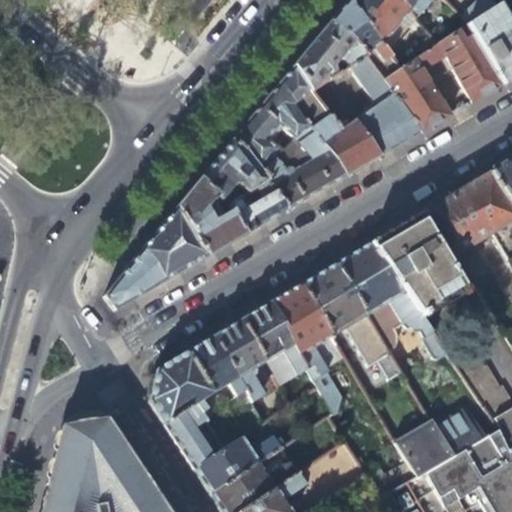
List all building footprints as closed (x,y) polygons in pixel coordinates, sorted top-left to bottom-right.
[(378,47),(406,16),(388,0),(347,0),(345,3),(378,47)] [(428,0),(388,0),(406,16),(407,17),(410,20),(428,0)] [(476,0),(455,18),(464,26),(492,7),(484,0),(476,0)] [(379,68),(387,79),(397,72),(381,51),(378,47),(345,3),(327,25),(354,47),(361,58),(372,73),(379,68)] [(464,26),(462,27),(497,88),(511,79),(511,32),(510,34),(493,6),(492,7),(464,26)] [(307,92),(361,58),(354,47),(327,25),(317,37),(291,69),(307,92)] [(469,105),(497,88),(462,27),(434,47),(397,72),(387,79),(380,84),(416,136),(446,118),(418,74),(441,60),(469,105)] [(361,58),(307,92),(336,133),(349,124),(327,88),(336,82),(338,84),(351,76),(372,105),(363,115),(349,124),(375,160),(387,153),(401,145),(416,136),(380,84),(372,73),(361,58)] [(307,92),(291,69),(276,86),(308,131),(342,179),(363,167),(375,160),(349,124),(336,133),(307,92)] [(291,142),(308,131),(276,86),(229,144),(242,157),(251,168),(268,157),(271,155),(259,137),(278,124),(291,142)] [(280,172),(268,157),(251,168),(259,178),(286,212),(319,193),(342,179),(308,131),(291,142),(290,143),(304,163),(286,175),(283,171),(280,172)] [(228,201),(233,207),(237,202),(233,198),(234,195),(230,191),(234,187),(243,196),(259,178),(251,168),(242,157),(229,144),(217,158),(197,182),(214,206),(219,200),(228,201)] [(511,160),(496,170),(487,175),(511,214),(511,160)] [(511,214),(487,175),(455,194),(451,196),(417,217),(447,280),(453,276),(445,262),(488,237),(511,275),(511,214)] [(230,214),(231,215),(232,222),(240,239),(268,223),(286,212),(259,178),(243,196),(237,202),(233,207),(231,209),(230,214)] [(214,206),(197,182),(188,193),(172,212),(203,261),(240,239),(232,222),(231,215),(224,219),(214,206)] [(203,261),(172,212),(143,248),(100,299),(112,315),(203,261)] [(458,272),(453,276),(447,280),(417,217),(412,220),(394,230),(367,247),(417,320),(445,303),(443,299),(469,283),(464,276),(458,272)] [(444,360),(417,320),(367,247),(354,254),(341,262),(330,268),(384,356),(391,351),(394,337),(391,332),(400,326),(407,336),(415,335),(420,343),(418,346),(432,368),(444,360)] [(398,378),(384,356),(330,268),(295,289),(327,340),(340,331),(365,370),(374,365),(385,385),(398,378)] [(339,361),(327,340),(295,289),(265,307),(313,390),(329,417),(333,415),(339,398),(322,372),(339,361)] [(236,324),(265,374),(272,373),(276,370),(281,365),(302,398),(313,390),(265,307),(236,324)] [(266,376),(265,374),(236,324),(207,342),(239,396),(245,406),(246,408),(256,402),(258,401),(249,386),(266,376)] [(224,403),(224,404),(239,396),(207,342),(182,357),(207,398),(223,388),(224,393),(226,396),(224,403)] [(448,365),(489,426),(509,414),(495,392),(492,393),(481,374),(477,376),(464,355),(448,365)] [(212,406),(207,398),(182,357),(172,363),(169,364),(166,367),(152,375),(151,378),(149,385),(145,405),(159,427),(189,408),(194,417),(199,414),(194,407),(203,402),(207,409),(212,406)] [(235,412),(245,406),(239,396),(224,404),(228,411),(235,412)] [(267,420),(256,402),(246,408),(257,427),(267,420)] [(189,408),(159,427),(189,472),(217,454),(194,417),(189,408)] [(462,412),(430,431),(448,460),(480,442),(462,412)] [(511,412),(509,414),(489,426),(494,434),(505,454),(511,449),(511,412)] [(46,511),(146,511),(150,505),(139,491),(131,481),(128,475),(99,429),(92,426),(83,426),(75,428),(71,431),(66,435),(52,490),(48,506),(46,511)] [(391,449),(404,467),(412,480),(448,460),(430,431),(427,427),(391,449)] [(412,480),(391,492),(380,498),(388,511),(454,511),(457,511),(511,511),(511,466),(505,454),(494,434),(480,442),(448,460),(412,480)] [(236,441),(217,454),(189,472),(207,499),(276,452),(280,450),(274,441),(269,444),(266,442),(247,456),(236,441)] [(345,475),(355,469),(340,446),(322,458),(334,475),(342,471),(345,475)] [(239,511),(293,477),(276,452),(207,499),(215,511),(239,511)] [(404,467),(383,480),(391,492),(412,480),(404,467)] [(299,484),(293,477),(239,511),(283,511),(276,501),(298,488),(299,484)] [(391,492),(383,480),(368,488),(377,500),(380,498),(391,492)] [(352,486),(330,498),(339,511),(360,499),(352,486)] [(160,511),(152,499),(150,505),(146,511),(160,511)]
